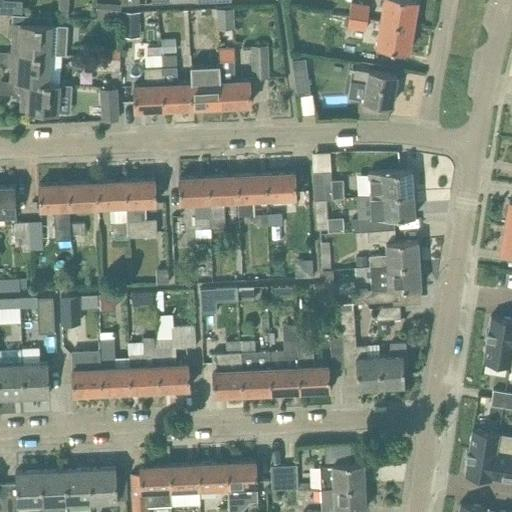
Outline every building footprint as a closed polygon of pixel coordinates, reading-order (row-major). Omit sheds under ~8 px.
[(12,0),(11,14),(22,15),(23,1),(12,0)] [(68,16),(69,0),(59,0),(59,16),(68,16)] [(384,0),(383,7),(381,20),(413,25),(416,0),(384,0)] [(120,20),(121,11),(121,5),(121,3),(98,2),(97,18),(120,20)] [(351,2),(349,14),(367,17),(369,5),(351,2)] [(218,28),(235,27),(233,7),(217,8),(218,28)] [(158,17),(158,9),(140,10),(140,11),(122,11),(122,36),(140,36),(140,18),(158,17)] [(349,14),(347,26),(365,29),(367,17),(349,14)] [(379,31),(376,46),(388,48),(408,51),(413,25),(381,20),(379,31)] [(10,21),(9,36),(13,36),(12,50),(49,52),(65,53),(67,25),(51,24),(30,23),(10,21)] [(176,51),(175,37),(162,38),(163,51),(176,51)] [(269,76),(267,44),(252,45),(254,76),(269,76)] [(219,52),(222,104),(251,103),(250,78),(235,79),(234,47),(219,48),(219,52)] [(10,80),(18,81),(48,82),(48,81),(49,52),(12,50),(8,50),(7,64),(11,65),(10,80)] [(164,107),(161,54),(145,55),(146,67),(145,67),(145,83),(133,84),(135,109),(164,107)] [(161,54),(164,107),(193,106),(191,81),(178,82),(177,54),(161,54)] [(119,71),(120,58),(100,56),(93,56),(93,69),(119,71)] [(297,94),(310,92),(305,57),(292,59),(297,94)] [(220,64),(191,65),(191,81),(193,106),(222,104),(220,73),(220,64)] [(352,66),(350,79),(366,82),(363,100),(391,105),(397,73),(369,69),(352,66)] [(58,112),(59,92),(60,82),(48,81),(48,82),(18,81),(17,94),(22,94),(21,110),(58,112)] [(103,120),(118,119),(116,87),(101,88),(103,120)] [(413,192),(411,168),(381,170),(368,171),(370,195),(382,193),(413,192)] [(266,172),(267,197),(296,196),(295,171),(266,172)] [(313,171),(314,198),(326,198),(332,197),(331,171),(313,171)] [(237,174),(238,198),(267,197),(266,172),(237,174)] [(238,198),(237,174),(208,175),(210,226),(211,226),(225,226),(224,199),(238,198)] [(208,175),(179,176),(180,196),(180,201),(196,200),(196,228),(210,228),(210,226),(208,175)] [(155,178),(126,179),(128,218),(128,231),(129,231),(129,235),(157,234),(156,217),(146,218),(145,203),(156,202),(155,178)] [(126,179),(97,180),(98,205),(109,204),(127,204),(126,179)] [(97,180),(68,182),(69,206),(98,205),(97,180)] [(69,206),(68,182),(39,183),(40,208),(54,207),(56,238),(71,238),(70,235),(70,223),(69,206)] [(15,184),(0,184),(0,213),(16,213),(15,184)] [(353,232),(366,231),(395,229),(394,216),(415,215),(413,192),(382,193),(370,195),(373,218),(352,219),(353,232)] [(326,198),(314,198),(316,228),(328,227),(326,199),(326,198)] [(283,212),(268,213),(268,225),(269,225),(279,224),(283,224),(283,212)] [(268,225),(268,213),(253,213),(254,225),(268,225)] [(128,218),(113,219),(113,232),(114,240),(129,239),(129,235),(128,231),(128,218)] [(31,220),(32,249),(43,249),(42,219),(31,220)] [(14,221),(14,222),(12,223),(12,230),(15,230),(16,251),(30,250),(30,249),(32,249),(31,220),(14,221)] [(84,222),(70,223),(70,235),(85,234),(84,222)] [(511,252),(511,225),(505,225),(501,251),(511,252)] [(370,266),(418,262),(417,238),(395,239),(395,229),(366,231),(367,242),(386,241),(387,253),(369,255),(370,266)] [(320,242),(322,269),(331,268),(329,241),(320,242)] [(367,264),(366,255),(356,256),(357,264),(367,264)] [(420,286),(418,262),(370,266),(371,288),(357,290),(357,293),(353,293),(353,302),(399,299),(398,287),(420,286)] [(169,282),(168,267),(156,267),(156,282),(169,282)] [(320,304),(335,303),(333,269),(331,269),(331,268),(322,269),(322,281),(318,282),(320,304)] [(0,278),(0,289),(27,288),(26,277),(0,278)] [(254,285),(241,286),(241,299),(255,299),(254,285)] [(216,287),(199,288),(201,312),(217,311),(216,287)] [(132,304),(139,304),(153,302),(153,291),(132,292),(132,304)] [(80,321),(79,294),(61,295),(63,321),(80,321)] [(20,297),(20,307),(37,307),(39,332),(55,331),(53,295),(20,297)] [(0,297),(0,308),(20,307),(20,297),(0,297)] [(399,305),(376,307),(377,319),(390,318),(400,318),(399,305)] [(381,385),(379,355),(367,355),(367,344),(356,345),(353,308),(340,309),(342,334),(344,366),(356,365),(358,387),(381,385)] [(340,309),(342,335),(330,336),(332,367),(344,366),(342,334),(340,309)] [(511,318),(491,315),(483,361),(509,365),(511,348),(511,318)] [(195,324),(180,324),(170,325),(170,335),(158,336),(160,388),(189,387),(188,362),(173,363),(173,346),(196,345),(195,324)] [(312,326),(298,327),(298,332),(301,389),(330,388),(329,363),(315,364),(312,326)] [(285,349),(270,349),(272,391),(301,389),(298,332),(284,333),(285,349)] [(131,389),(160,388),(158,336),(143,336),(143,347),(129,348),(130,356),(130,365),(131,389)] [(100,338),(100,349),(101,350),(115,349),(114,338),(100,338)] [(272,391),(270,349),(255,350),(255,339),(240,340),(243,392),(272,391)] [(213,369),(214,393),(243,392),(240,340),(226,341),(226,351),(212,352),(213,369)] [(379,355),(381,385),(405,383),(403,354),(406,354),(405,341),(390,342),(391,354),(379,355)] [(22,348),(0,348),(0,395),(25,394),(23,362),(22,348)] [(100,349),(72,351),(73,392),(102,391),(101,366),(100,349)] [(50,393),(49,373),(48,360),(23,362),(25,394),(50,393)] [(130,365),(101,366),(102,391),(131,389),(130,365)] [(505,391),(493,389),(492,397),(504,399),(505,391)] [(502,407),(504,399),(492,397),(491,405),(502,407)] [(511,399),(504,399),(502,407),(511,408),(511,399)] [(472,428),(465,474),(491,478),(498,432),(472,428)] [(511,434),(498,432),(491,478),(492,478),(492,477),(511,479),(511,434)] [(256,459),(227,461),(228,485),(229,502),(228,502),(228,511),(243,511),(243,509),(250,500),(257,500),(256,484),(257,484),(256,459)] [(227,461),(198,462),(200,503),(199,487),(228,485),(227,461)] [(319,463),(320,481),(321,486),(364,485),(363,461),(319,463)] [(198,462),(169,464),(171,504),(200,503),(198,462)] [(140,472),(131,473),(132,497),(133,497),(133,511),(147,511),(147,505),(171,504),(169,464),(140,465),(140,472)] [(271,465),(272,488),(298,487),(297,464),(271,465)] [(116,466),(90,467),(92,500),(117,499),(116,466)] [(92,500),(90,467),(66,468),(67,501),(92,500)] [(66,468),(41,470),(42,502),(42,511),(68,511),(67,501),(66,468)] [(4,483),(5,511),(18,511),(17,504),(42,502),(41,470),(15,471),(16,482),(4,483)] [(303,510),(303,511),(343,511),(344,509),(365,508),(364,485),(321,486),(322,510),(303,510)] [(460,502),(458,511),(485,511),(486,506),(460,502)]
